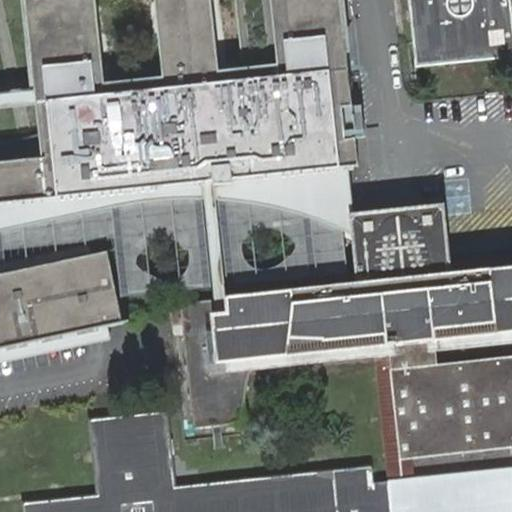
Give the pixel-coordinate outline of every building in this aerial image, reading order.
[(353,167),(363,166),(356,104),(345,0),(26,0),(37,93),(38,104),(41,135),(25,138),(0,143),(0,352),(109,329),(124,326),(109,253),(0,276),(0,204),(206,183),(217,181),(353,167)] [(511,34),(508,0),(406,0),(413,59),(511,48),(511,34)] [(37,93),(0,96),(0,107),(38,104),(37,93)] [(217,181),(219,201),(233,202),(255,204),(284,210),(311,218),(331,226),(346,234),(351,275),(362,274),(356,216),(359,215),(353,167),(217,181)] [(219,201),(217,181),(206,183),(208,201),(215,262),(218,299),(229,298),(226,264),(219,201)] [(0,204),(0,233),(114,209),(140,204),(161,202),(183,201),(208,201),(206,183),(0,204)] [(362,274),(363,284),(367,284),(374,282),(379,228),(421,224),(437,276),(445,276),(456,275),(449,206),(359,215),(356,216),(362,274)] [(253,361),(375,347),(388,347),(511,333),(511,268),(456,275),(445,276),(437,276),(421,224),(379,228),(374,282),(367,284),(363,284),(229,298),(218,299),(182,304),(195,429),(243,424),(253,361)] [(0,365),(111,341),(109,329),(0,352),(0,365)] [(511,356),(391,369),(388,347),(375,347),(376,359),(389,483),(373,485),(371,468),(207,486),(208,493),(181,496),(176,490),(167,414),(93,422),(101,497),(26,505),(26,511),(511,511),(511,469),(415,480),(413,458),(511,447),(511,356)]
